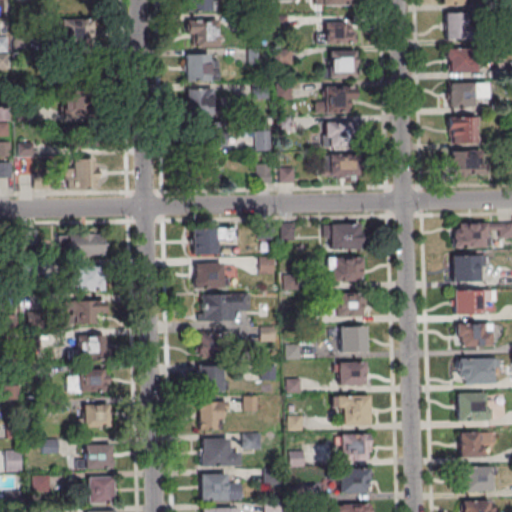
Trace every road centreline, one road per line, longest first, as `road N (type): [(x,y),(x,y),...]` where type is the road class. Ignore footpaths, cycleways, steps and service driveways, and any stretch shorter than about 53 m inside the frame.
road 1 (residential): [(153,511),(136,0)]
road 2 (residential): [(412,511),(395,0)]
road 3 (residential): [(511,198),(0,209)]
